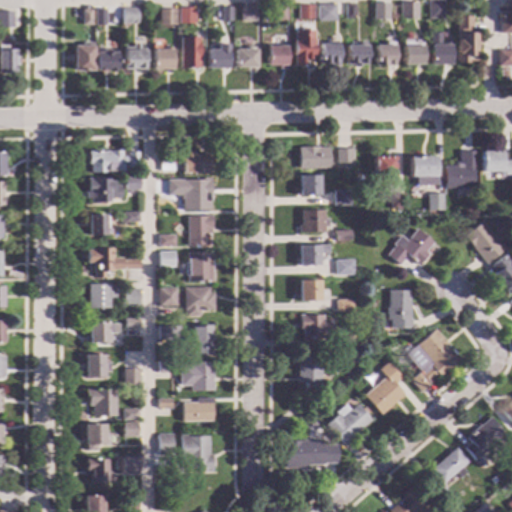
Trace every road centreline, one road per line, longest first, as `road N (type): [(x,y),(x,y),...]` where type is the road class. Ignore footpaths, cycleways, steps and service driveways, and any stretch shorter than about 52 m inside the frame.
road 1 (residential): [(511,108),(0,119)]
road 2 (residential): [(43,511),(41,0)]
road 3 (residential): [(272,511),(255,484),(253,114)]
road 4 (residential): [(452,290),(488,331),(494,354),(322,511)]
